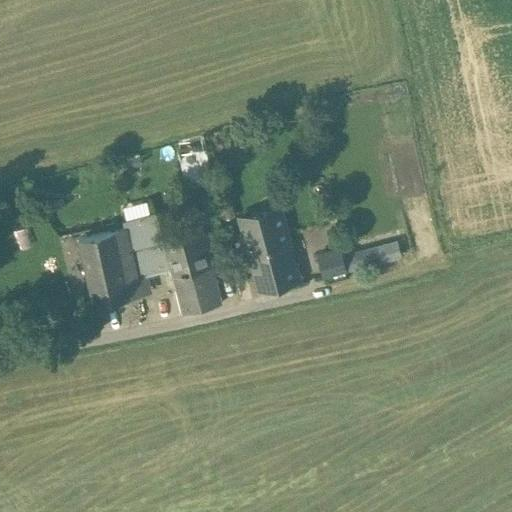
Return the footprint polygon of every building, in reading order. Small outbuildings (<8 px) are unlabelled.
[(280,207),(241,218),(260,288),(298,277),(280,207)] [(159,224),(127,232),(131,248),(164,240),(159,224)] [(126,228),(79,239),(86,270),(93,303),(132,295),(142,292),(148,283),(146,275),(136,277),(130,249),(131,248),(127,232),(126,228)] [(213,245),(209,232),(204,233),(207,247),(213,245)] [(131,248),(130,249),(136,277),(146,275),(171,268),(164,240),(131,248)] [(341,250),(319,255),(324,276),(347,271),(341,250)]
